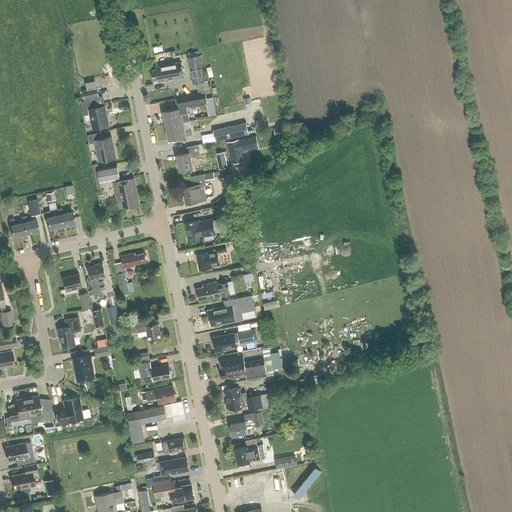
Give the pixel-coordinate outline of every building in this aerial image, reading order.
[(188,57),(192,84),(205,82),(200,55),(188,57)] [(159,82),(184,77),(181,63),(156,67),(156,70),(152,71),(154,81),(158,80),(159,82)] [(84,100),(99,98),(97,88),(82,91),(84,100)] [(184,94),(175,96),(178,109),(163,112),(166,126),(189,121),(187,108),(206,105),(208,117),(216,115),(213,97),(207,98),(206,94),(185,98),(184,94)] [(105,106),(95,108),(94,100),(81,102),(84,116),(90,115),(93,129),(109,126),(105,106)] [(184,129),(183,123),(189,121),(166,126),(169,139),(192,135),(190,128),(184,129)] [(245,123),(212,130),(214,140),(248,132),(245,123)] [(111,137),(101,139),(100,133),(88,135),(89,144),(95,143),(99,161),(115,158),(111,137)] [(248,138),(226,142),(229,154),(250,149),(248,138)] [(190,158),(200,156),(198,145),(187,147),(188,153),(176,155),(179,171),(192,168),(190,158)] [(218,170),(227,168),(223,151),(215,153),(218,170)] [(120,180),(117,164),(99,168),(98,164),(92,165),(98,193),(102,192),(100,184),(120,180)] [(205,180),(215,178),(214,172),(204,174),(189,177),(191,186),(183,188),(186,204),(206,200),(203,187),(206,186),(205,180)] [(134,178),(113,182),(116,196),(117,196),(119,208),(139,205),(134,178)] [(66,196),(75,194),(73,186),(64,187),(66,196)] [(37,198),(28,200),(31,216),(40,214),(37,198),(42,198),(41,192),(36,193),(37,198)] [(45,194),(47,202),(55,200),(54,192),(45,194)] [(216,216),(231,213),(229,203),(215,206),(216,216)] [(58,215),(61,226),(75,223),(72,212),(62,214),(61,208),(57,209),(58,215)] [(61,226),(58,215),(51,216),(49,211),(45,212),(46,217),(48,229),(61,226)] [(22,223),(24,234),(38,231),(36,220),(26,222),(25,216),(21,217),(22,223)] [(24,234),(22,223),(15,224),(13,219),(9,220),(11,225),(10,225),(12,237),(24,234)] [(215,235),(212,219),(200,221),(200,220),(185,222),(189,241),(204,239),(203,237),(215,235)] [(215,246),(216,251),(196,255),(200,271),(220,267),(217,254),(227,252),(225,244),(215,246)] [(146,262),(147,260),(146,255),(144,254),(133,256),(133,255),(121,257),(124,268),(134,266),(135,264),(146,262)] [(91,282),(92,286),(89,287),(89,291),(88,291),(89,296),(94,295),(96,299),(103,297),(101,291),(107,289),(104,278),(106,278),(102,265),(100,265),(99,264),(96,265),(95,266),(88,268),(92,282),(91,282)] [(125,272),(117,274),(121,296),(130,294),(125,272)] [(67,291),(82,287),(79,275),(64,278),(67,291)] [(197,299),(199,300),(199,301),(230,296),(230,295),(235,294),(233,282),(218,284),(217,282),(203,285),(203,288),(197,289),(198,295),(197,297),(197,299)] [(3,325),(13,323),(11,311),(5,312),(4,306),(1,290),(0,289),(0,306),(1,313),(3,325)] [(90,307),(87,293),(79,295),(82,309),(90,307)] [(225,307),(210,310),(208,312),(211,326),(213,325),(213,326),(222,324),(236,321),(243,319),(242,313),(255,311),(252,296),(224,301),(225,307)] [(107,308),(111,324),(120,322),(117,306),(107,308)] [(92,311),(95,327),(104,326),(101,309),(92,311)] [(73,332),(81,330),(78,317),(65,319),(67,327),(57,329),(58,336),(60,335),(62,348),(75,346),(73,332)] [(135,324),(136,327),(132,327),(133,333),(138,332),(139,337),(148,335),(149,341),(162,339),(159,324),(147,326),(146,322),(135,324)] [(237,345),(258,340),(256,329),(235,333),(213,337),(216,352),(238,348),(237,345)] [(0,338),(0,349),(17,347),(15,335),(0,338)] [(108,346),(94,349),(96,357),(110,354),(108,346)] [(0,352),(0,368),(14,365),(11,350),(0,352)] [(148,352),(136,355),(137,362),(149,359),(148,352)] [(77,381),(94,378),(90,355),(73,359),(77,381)] [(248,380),(267,376),(271,376),(269,362),(265,363),(264,359),(245,363),(244,357),(220,361),(221,369),(219,369),(221,378),(247,374),(248,380)] [(139,364),(132,366),(134,378),(153,374),(154,380),(171,377),(169,365),(152,368),(151,362),(139,364)] [(156,389),(156,390),(141,393),(143,402),(147,401),(148,402),(158,400),(159,402),(176,399),(177,398),(176,395),(175,394),(173,386),(156,389)] [(267,394),(262,395),(248,398),(247,392),(241,393),(240,389),(239,389),(239,387),(225,390),(228,401),(226,402),(227,409),(229,408),(229,410),(243,407),(242,404),(248,403),(250,411),(269,407),(267,394)] [(27,398),(30,416),(42,414),(41,410),(45,409),(44,400),(39,401),(38,396),(27,398)] [(82,418),(78,397),(63,400),(65,408),(55,410),(58,422),(67,420),(67,421),(82,418)] [(20,418),(30,416),(27,398),(16,400),(17,405),(8,407),(10,417),(6,418),(8,426),(21,423),(20,418)] [(128,413),(131,425),(166,418),(164,406),(128,413)] [(122,411),(113,409),(111,416),(121,418),(122,411)] [(261,412),(253,413),(242,415),(243,421),(230,424),(232,436),(248,433),(246,426),(263,423),(261,412)] [(178,450),(184,449),(182,438),(169,440),(169,441),(162,442),(164,453),(170,452),(171,454),(178,452),(178,450)] [(256,439),(255,439),(245,441),(246,447),(235,449),(238,464),(250,462),(250,461),(260,459),(256,439)] [(31,442),(25,443),(5,447),(8,461),(22,458),(23,464),(35,461),(31,442)] [(137,454),(139,463),(155,460),(154,451),(137,454)] [(295,455),(275,459),(277,469),(297,465),(295,455)] [(154,484),(171,481),(170,474),(189,471),(186,457),(160,462),(162,475),(152,477),(154,484)] [(14,489),(20,488),(21,491),(23,493),(29,492),(31,490),(30,486),(35,485),(32,472),(37,471),(36,464),(24,467),(25,474),(11,476),(14,489)] [(296,494),(328,478),(323,468),(291,484),(296,494)] [(167,497),(171,497),(172,502),(194,499),(192,485),(175,487),(174,481),(171,481),(154,484),(153,484),(156,497),(167,496),(167,497)] [(44,487),(45,494),(45,495),(54,494),(53,485),(44,487)] [(137,488),(138,496),(149,494),(147,487),(137,488)] [(97,506),(115,502),(114,498),(123,496),(121,490),(95,496),(97,506)] [(46,511),(58,511),(59,511),(57,501),(45,504),(46,511)] [(115,502),(97,506),(98,511),(115,511),(117,511),(115,502)]
